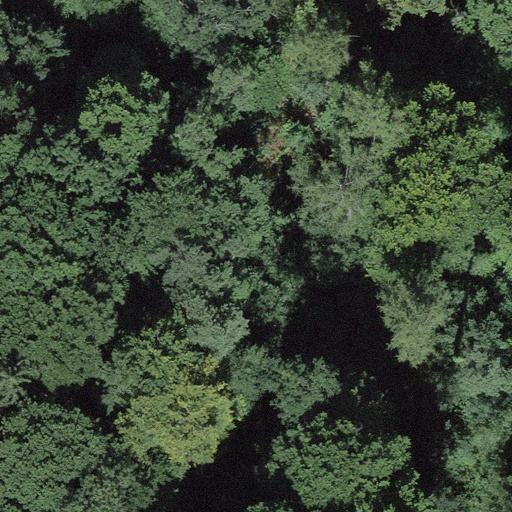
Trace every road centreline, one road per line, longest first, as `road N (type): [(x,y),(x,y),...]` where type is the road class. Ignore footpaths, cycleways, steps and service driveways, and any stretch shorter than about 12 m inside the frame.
road 1 (track): [(0,246),(72,293),(161,424),(182,511)]
road 2 (track): [(511,413),(465,288),(461,227),(511,160)]
